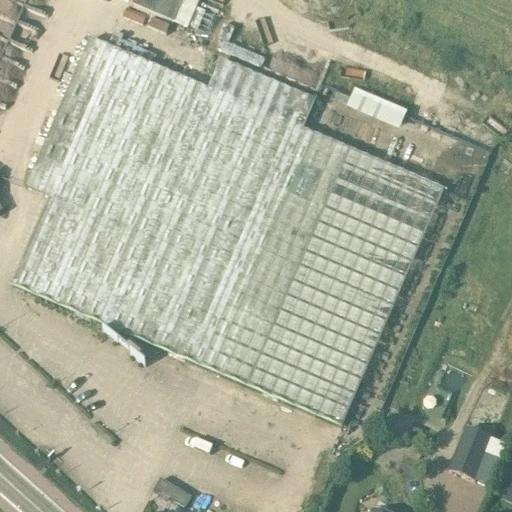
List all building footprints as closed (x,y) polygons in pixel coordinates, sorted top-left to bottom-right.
[(136,0),(132,10),(153,19),(160,0),(136,0)] [(58,117),(26,192),(49,202),(11,290),(200,372),(303,135),(228,103),(208,94),(90,43),(58,117)] [(359,90),(350,110),(403,133),(412,113),(359,90)] [(449,475),(475,485),(492,443),(466,432),(449,475)] [(188,509),(194,498),(163,481),(157,492),(188,509)]
